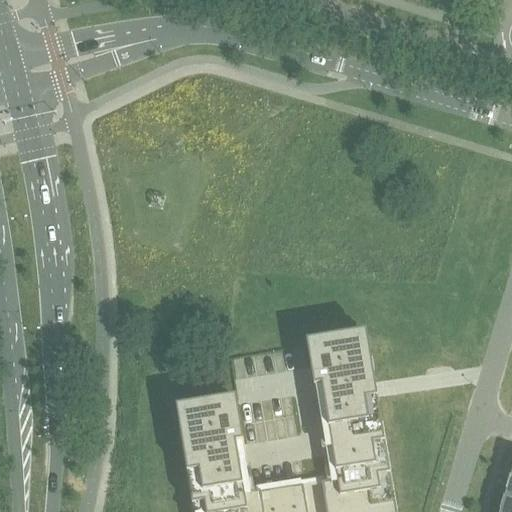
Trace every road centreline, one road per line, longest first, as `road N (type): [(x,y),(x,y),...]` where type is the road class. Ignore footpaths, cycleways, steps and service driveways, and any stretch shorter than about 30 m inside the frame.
road 1 (unclassified): [(511,120),(205,32),(165,33),(12,67)]
road 2 (secondary): [(51,511),(56,355),(36,160),(12,67)]
road 3 (secondary): [(0,285),(19,511)]
road 4 (residential): [(308,0),(511,65)]
